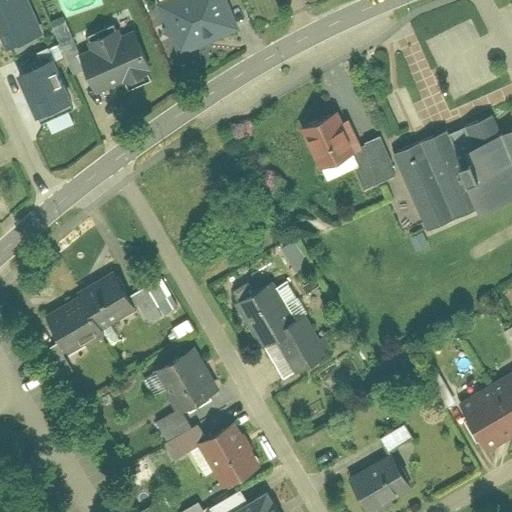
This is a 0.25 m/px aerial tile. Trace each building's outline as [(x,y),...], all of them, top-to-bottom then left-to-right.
[(0,0),(0,27),(10,49),(44,32),(28,0),(0,0)] [(161,0),(183,50),(241,25),(230,0),(161,0)] [(84,48),(103,92),(157,67),(139,27),(121,36),(116,24),(94,34),(98,42),(84,48)] [(49,119),(75,107),(47,44),(35,50),(40,61),(25,68),(27,72),(17,76),(35,119),(47,114),(49,119)] [(388,145),(420,222),(511,183),(511,144),(502,120),(495,123),(487,103),(388,145)] [(319,176),(353,159),(362,177),(391,163),(376,131),(347,145),(329,108),(294,125),(319,176)] [(83,296),(88,304),(50,328),(67,354),(105,330),(101,323),(135,301),(118,274),(83,296)] [(175,308),(161,285),(140,297),(154,321),(175,308)] [(274,291),(241,311),(272,361),(286,352),(300,374),(328,356),(310,328),(301,333),(274,291)] [(219,382),(195,342),(156,366),(176,399),(157,411),(181,452),(203,439),(224,474),(261,452),(238,413),(208,431),(190,400),(219,382)] [(511,371),(465,401),(490,440),(511,426),(511,371)] [(385,442),(337,469),(360,511),(362,511),(410,485),(396,459),(418,447),(401,417),(378,430),(385,442)] [(214,511),(286,511),(275,492),(252,504),(245,491),(212,508),(214,511)] [(160,509),(163,511),(188,511),(192,509),(179,493),(160,509)]
